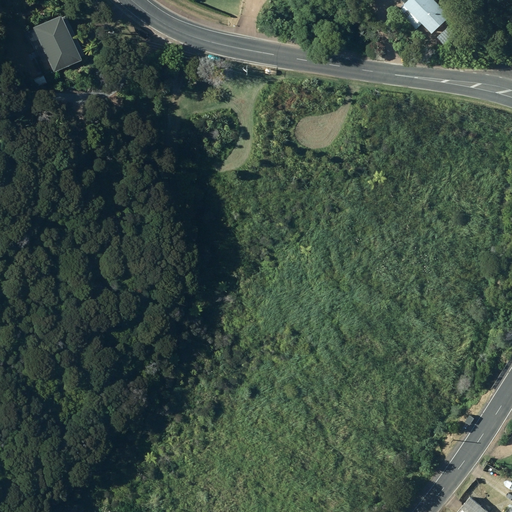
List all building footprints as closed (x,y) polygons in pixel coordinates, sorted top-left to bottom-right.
[(406,0),(410,4),(409,5),(436,34),(453,18),(438,1),(438,0),(406,0)] [(35,28),(55,72),(83,60),(82,57),(85,56),(67,17),(64,19),(63,16),(35,28)] [(44,75),(34,80),(38,88),(48,83),(44,75)] [(465,423),(471,427),(476,420),(470,415),(465,423)] [(487,511),(471,498),(458,511),(487,511)]
